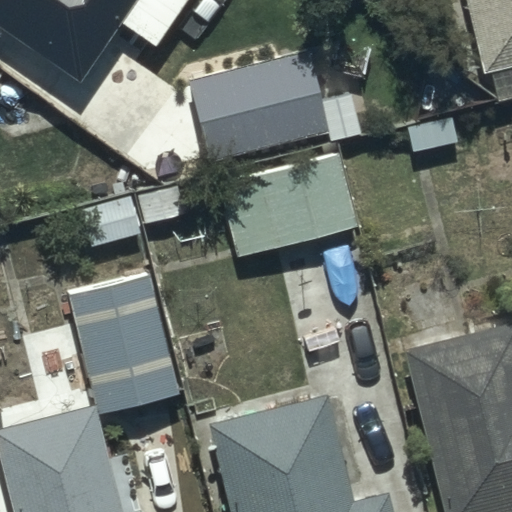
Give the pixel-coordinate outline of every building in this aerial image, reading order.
[(0,0),(0,27),(74,79),(116,19),(149,42),(178,0),(0,0)] [(511,0),(457,0),(474,70),(486,68),(493,98),(511,93),(511,0)] [(181,77),(200,157),(324,128),(306,48),(181,77)] [(212,180),(230,253),(352,223),(334,150),(212,180)] [(77,206),(85,243),(137,231),(128,194),(77,206)] [(89,400),(0,422),(0,478),(8,511),(129,511),(116,460),(106,463),(92,409),(172,389),(142,270),(62,290),(89,400)] [(511,319),(400,345),(438,511),(483,511),(511,505),(511,319)] [(321,392),(203,420),(224,511),(385,511),(380,489),(346,497),(321,392)]
